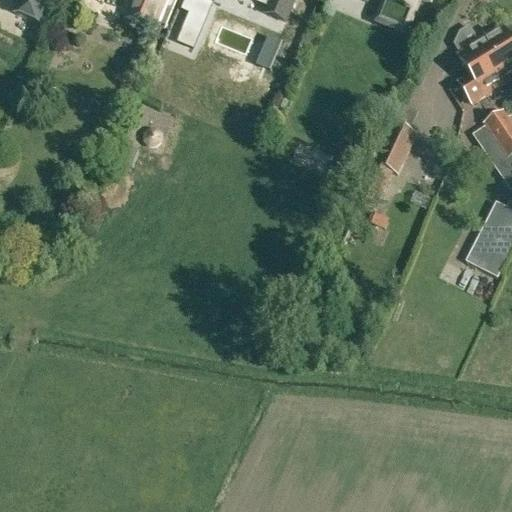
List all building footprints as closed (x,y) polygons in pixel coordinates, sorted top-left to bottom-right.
[(42,28),(54,0),(18,0),(12,16),(42,28)] [(133,0),(126,19),(163,34),(177,0),(133,0)] [(194,51),(213,5),(201,0),(186,0),(181,12),(189,15),(177,44),(194,51)] [(266,0),(272,2),(267,15),(285,23),(294,0),(266,0)] [(432,0),(376,0),(388,5),(411,15),(414,7),(415,7),(417,0),(422,0),(431,4),(432,0)] [(460,34),(454,46),(461,57),(458,59),(471,80),(511,54),(511,37),(510,37),(508,39),(503,31),(484,42),(482,38),(478,41),(469,28),(460,34)] [(511,54),(471,80),(460,87),(472,107),(511,81),(511,54)] [(503,113),(483,127),(484,129),(507,162),(499,168),(496,170),(511,193),(511,118),(508,120),(503,113)] [(396,127),(377,168),(393,175),(397,177),(416,136),(415,135),(397,127),(396,127)] [(353,192),(360,194),(378,153),(372,150),(353,192)] [(485,225),(466,264),(497,280),(511,249),(511,206),(510,205),(507,212),(497,231),(485,225)] [(389,223),(375,217),(371,227),(385,233),(389,223)]
